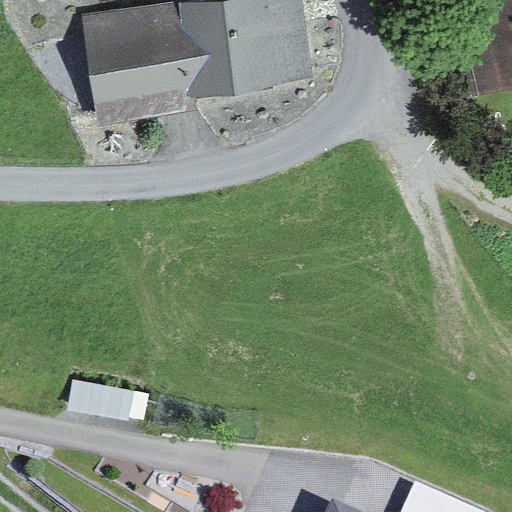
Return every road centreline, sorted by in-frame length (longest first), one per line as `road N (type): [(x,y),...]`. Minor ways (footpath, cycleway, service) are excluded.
road 1 (unclassified): [(0,185),(77,187),(222,171),(301,148),(356,101),(372,52),(367,0)]
road 2 (track): [(421,169),(456,376),(469,398),(511,427)]
